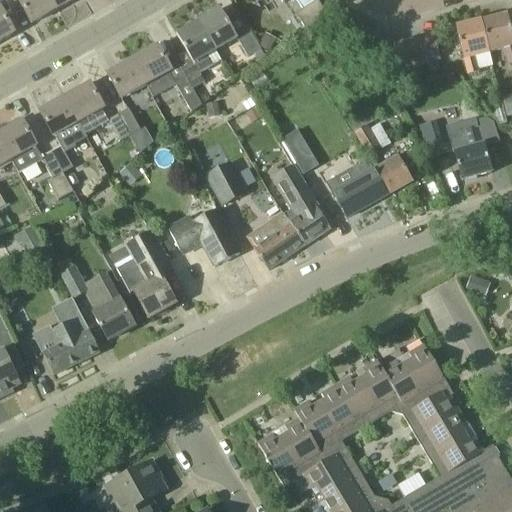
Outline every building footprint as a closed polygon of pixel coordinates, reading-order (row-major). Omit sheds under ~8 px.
[(56,11),(50,0),(17,0),(32,25),(56,11)] [(50,0),(56,11),(76,0),(50,0)] [(278,0),(283,6),(291,0),(294,0),(302,11),(296,15),(306,30),(327,15),(317,1),(316,1),(315,0),(278,0)] [(0,42),(14,35),(0,9),(0,42)] [(261,51),(248,29),(235,35),(220,10),(208,17),(206,13),(196,19),(198,23),(215,52),(237,40),(248,59),(261,51)] [(511,36),(507,16),(482,23),(490,54),(505,50),(509,66),(511,64),(511,36)] [(176,36),(191,62),(180,68),(193,90),(204,84),(199,75),(221,62),(215,52),(198,23),(199,25),(190,31),(188,29),(176,36)] [(482,23),(456,29),(467,76),(478,73),(474,57),(490,54),(482,23)] [(265,34),(258,46),(259,47),(269,53),(276,40),(265,34)] [(434,35),(419,39),(426,64),(427,64),(429,73),(440,70),(437,61),(440,60),(434,35)] [(406,42),(412,67),(426,64),(419,39),(406,42)] [(400,70),(412,67),(406,42),(393,45),(400,70)] [(180,68),(178,63),(169,68),(157,47),(132,61),(146,86),(153,98),(176,85),(192,114),(202,106),(193,90),(180,68)] [(261,51),(253,56),(257,63),(265,59),(261,51)] [(132,61),(107,75),(121,100),(146,86),(132,61)] [(102,111),(104,110),(90,85),(64,99),(85,136),(108,123),(108,122),(102,111)] [(511,94),(501,97),(506,119),(511,117),(511,94)] [(64,99),(40,112),(54,137),(55,137),(61,148),(51,153),(63,175),(73,169),(65,155),(76,149),(74,147),(87,139),(85,136),(64,99)] [(209,119),(220,117),(218,104),(206,106),(209,119)] [(367,126),(378,120),(371,107),(347,121),(367,155),(379,148),(367,126)] [(256,109),(246,115),(252,125),(262,119),(256,109)] [(140,132),(128,110),(119,115),(131,137),(140,132)] [(109,123),(120,143),(131,137),(119,115),(108,122),(108,123),(109,123)] [(500,142),(495,125),(487,118),(486,119),(480,120),(475,122),(477,129),(465,133),(451,137),(454,154),(457,163),(462,182),(492,174),(484,147),(500,142)] [(0,141),(11,161),(17,172),(19,175),(42,162),(52,180),(47,182),(58,201),(73,193),(63,175),(51,153),(41,159),(22,122),(10,129),(8,126),(5,125),(0,127),(0,141)] [(297,131),(281,141),(302,177),(319,168),(297,131)] [(0,167),(11,161),(0,141),(0,167)] [(442,149),(440,141),(425,146),(427,153),(442,149)] [(398,156),(379,167),(374,158),(368,161),(369,164),(373,171),(374,170),(388,196),(413,182),(398,156)] [(231,164),(207,176),(224,208),(248,196),(231,164)] [(388,196),(374,170),(373,171),(369,164),(362,168),(366,175),(331,194),(346,220),(388,196)] [(119,175),(126,184),(138,174),(131,165),(119,175)] [(310,201),(314,198),(299,174),(294,166),(271,180),(289,212),(284,215),(305,247),(330,230),(310,201)] [(65,175),(74,191),(83,186),(74,170),(65,175)] [(217,214),(192,228),(188,219),(168,229),(183,258),(203,248),(214,268),(240,255),(217,214)] [(305,247),(284,215),(248,239),(255,249),(253,250),(268,272),(304,247),(305,247)] [(31,228),(14,238),(19,247),(22,246),(31,263),(46,255),(31,228)] [(173,273),(152,233),(125,247),(126,249),(133,262),(117,270),(116,271),(130,296),(134,293),(149,320),(176,305),(162,279),(173,273)] [(73,269),(68,259),(55,267),(60,276),(73,269)] [(86,286),(75,268),(73,269),(60,276),(59,277),(72,299),(73,300),(86,294),(96,315),(93,316),(108,343),(135,328),(105,275),(93,282),(86,286)] [(471,276),(466,290),(481,296),(486,283),(471,276)] [(88,332),(81,318),(61,328),(52,332),(50,328),(33,336),(53,377),(100,354),(88,332)] [(22,364),(7,331),(0,333),(0,400),(14,394),(12,390),(20,386),(12,369),(22,364)] [(511,511),(511,482),(498,459),(485,467),(479,457),(487,452),(486,451),(483,453),(475,439),(469,442),(462,429),(467,426),(450,397),(445,401),(441,395),(450,390),(424,346),(409,355),(412,360),(400,368),(396,363),(383,371),(378,362),(362,371),(366,376),(353,384),(350,378),(321,396),(324,401),(312,408),(309,403),(294,412),(299,420),(285,429),(288,434),(276,441),(273,436),(258,445),(284,489),(303,477),(311,491),(317,488),(324,500),(319,504),(323,511),(511,511)] [(112,503),(109,505),(113,511),(149,511),(145,504),(167,492),(160,480),(161,479),(152,462),(114,483),(103,490),(112,503)]
